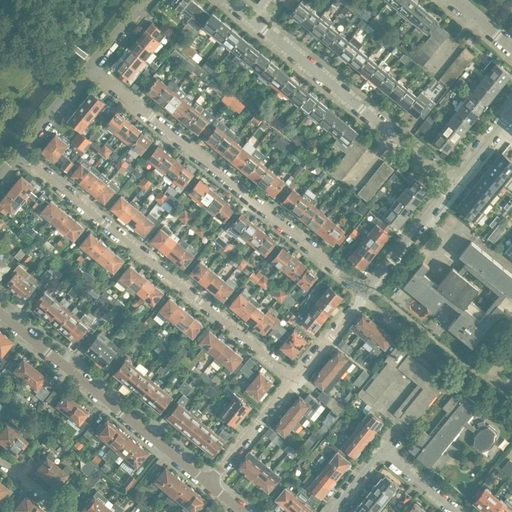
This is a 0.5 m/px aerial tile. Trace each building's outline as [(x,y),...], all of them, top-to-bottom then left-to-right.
[(205,11),(192,0),(170,0),(170,1),(182,11),(191,18),(187,23),(192,27),(205,11)] [(287,0),(279,0),(289,9),(293,4),(287,0)] [(406,0),(389,0),(389,1),(399,9),(406,0)] [(419,5),(413,0),(406,0),(399,9),(397,11),(406,19),(408,17),(419,5)] [(290,14),(300,22),(311,9),(301,1),(290,14)] [(361,16),(365,11),(366,10),(360,5),(355,11),(361,16)] [(428,13),(419,5),(408,17),(418,25),(428,13)] [(311,9),(300,22),(310,30),(320,17),(311,9)] [(212,33),(222,21),(213,13),(211,15),(205,11),(192,27),(198,32),(203,25),(212,33)] [(369,15),(365,11),(361,16),(365,20),(369,15)] [(438,20),(428,13),(418,25),(428,33),(428,32),(431,35),(435,30),(432,27),(436,23),(438,20)] [(320,17),(310,30),(320,37),(330,25),(333,22),(323,14),(320,17)] [(370,24),(375,28),(379,23),(374,19),(370,24)] [(232,29),(222,21),(212,33),(222,41),(232,29)] [(143,31),(137,38),(153,50),(166,34),(169,36),(174,30),(165,22),(159,29),(152,23),(144,33),(143,31)] [(330,25),(320,37),(329,45),(340,33),(330,25)] [(449,34),(439,25),(435,30),(445,38),(449,34)] [(242,37),(232,29),(222,41),(232,49),(242,37)] [(445,38),(435,30),(431,35),(441,43),(445,38)] [(340,33),(329,45),(339,53),(349,41),(340,33)] [(441,43),(431,35),(427,40),(437,48),(441,43)] [(242,57),(252,45),(242,37),(232,49),(237,54),(242,57)] [(153,50),(137,38),(132,44),(134,45),(131,48),(145,60),(156,69),(158,66),(151,60),(149,55),(153,50)] [(437,48),(427,40),(423,44),(434,53),(437,48)] [(185,45),(180,41),(175,47),(180,51),(185,45)] [(349,41),(339,53),(349,61),(359,49),(349,41)] [(434,53),(423,44),(420,49),(430,57),(434,53)] [(261,53),(252,45),(242,57),(237,62),(247,70),(251,65),(261,53)] [(475,55),(465,47),(461,52),(471,60),(475,55)] [(145,60),(131,48),(129,51),(127,50),(122,56),(137,69),(145,60)] [(173,49),(169,53),(175,58),(179,53),(173,49)] [(359,49),(349,61),(358,69),(369,57),(359,49)] [(430,57),(420,49),(416,53),(426,62),(430,57)] [(471,60),(461,52),(457,56),(467,65),(471,60)] [(271,61),(261,53),(251,65),(261,73),(271,61)] [(426,62),(416,53),(413,58),(423,66),(426,62)] [(133,74),(137,69),(122,56),(117,62),(118,64),(116,67),(133,81),(136,77),(133,74)] [(467,65),(457,56),(453,61),(464,69),(467,65)] [(369,57),(358,69),(368,77),(379,65),(369,57)] [(193,70),(196,66),(187,59),(183,65),(187,69),(189,67),(193,70)] [(511,75),(501,67),(496,63),(492,59),(484,69),(488,73),(503,85),(511,75)] [(281,69),(271,61),(261,73),(257,77),(267,85),(271,81),(281,69)] [(464,69),(453,61),(450,65),(460,74),(464,69)] [(379,65),(368,77),(378,85),(388,73),(379,65)] [(460,74),(450,65),(446,70),(456,79),(460,74)] [(203,72),(196,66),(193,70),(200,76),(203,72)] [(216,68),(216,69),(211,74),(221,82),(222,78),(225,75),(216,68)] [(290,76),(281,69),(271,81),(280,89),(290,76)] [(456,79),(446,70),(442,75),(452,83),(456,79)] [(208,84),(212,79),(203,72),(200,76),(202,77),(203,76),(205,78),(203,80),(208,84)] [(388,73),(378,85),(388,93),(398,80),(388,73)] [(503,85),(488,73),(480,83),(495,95),(503,85)] [(452,83),(442,75),(438,79),(449,87),(452,83)] [(300,84),(290,76),(280,89),(290,97),(300,84)] [(150,95),(155,99),(166,85),(158,78),(156,80),(152,77),(145,85),(149,88),(147,91),(151,94),(150,95)] [(220,86),(212,79),(208,84),(208,85),(216,92),(220,86)] [(164,105),(175,92),(178,88),(179,87),(170,80),(166,85),(155,99),(160,103),(161,102),(164,105)] [(398,80),(388,93),(397,101),(408,88),(398,80)] [(495,95),(480,83),(472,92),(487,104),(495,95)] [(310,92),(300,84),(290,97),(300,105),(310,92)] [(221,86),(220,86),(216,92),(217,92),(216,94),(222,99),(221,100),(226,105),(233,96),(221,86)] [(171,112),(186,94),(178,88),(175,92),(164,105),(167,108),(167,109),(171,112)] [(408,88),(397,101),(407,109),(417,96),(408,88)] [(85,101),(84,102),(97,112),(105,102),(92,92),(89,96),(88,96),(85,99),(85,101)] [(320,100),(310,92),(300,105),(309,113),(320,100)] [(487,104),(472,92),(464,102),(479,114),(487,104)] [(180,118),(194,101),(191,99),(193,97),(188,93),(187,95),(186,94),(171,112),(177,118),(178,116),(180,118)] [(432,108),(427,104),(417,96),(407,109),(417,117),(419,115),(424,118),(432,108)] [(188,126),(199,112),(195,108),(198,104),(195,100),(194,101),(180,118),(184,122),(183,123),(188,126)] [(329,108),(320,100),(309,113),(319,120),(329,108)] [(79,108),(77,111),(89,121),(97,112),(84,102),(83,104),(81,104),(78,107),(79,108)] [(479,114),(464,102),(456,112),(471,124),(479,114)] [(211,124),(216,118),(203,108),(199,112),(188,126),(194,131),(195,130),(198,133),(200,131),(203,133),(211,124)] [(339,116),(329,108),(319,120),(329,128),(339,116)] [(269,122),(274,116),(266,110),(262,115),(269,122)] [(82,130),(89,121),(77,111),(76,112),(75,112),(72,115),(72,116),(69,120),(82,130)] [(107,125),(116,132),(126,119),(125,118),(123,115),(121,115),(117,112),(107,125)] [(471,124),(456,112),(449,121),(464,133),(471,124)] [(262,120),(255,114),(250,121),(257,126),(262,120)] [(348,124),(339,116),(329,128),(338,136),(348,124)] [(426,118),(418,128),(425,134),(433,124),(431,122),(426,118)] [(124,139),(135,126),(126,119),(116,132),(124,139)] [(464,133),(449,121),(441,131),(456,143),(464,133)] [(265,132),(269,127),(263,122),(259,128),(265,132)] [(213,147),(225,133),(216,126),(215,127),(211,124),(203,133),(203,134),(207,137),(205,139),(209,142),(208,143),(213,147)] [(348,145),(358,132),(348,124),(338,136),(348,145)] [(143,134),(135,126),(124,139),(133,146),(143,134)] [(91,138),(95,140),(101,132),(96,129),(91,138)] [(456,143),(441,131),(433,141),(448,153),(456,143)] [(85,153),(88,148),(93,143),(80,133),(76,138),(72,142),(85,153)] [(145,133),(143,134),(133,146),(129,151),(137,157),(141,153),(152,141),(147,136),(147,135),(145,133)] [(225,133),(213,147),(219,152),(219,151),(222,153),(233,140),(225,133)] [(56,134),(49,143),(61,153),(68,144),(56,134)] [(230,161),(242,147),(238,144),(241,140),(237,137),(234,140),(233,140),(222,153),(226,156),(225,156),(230,161)] [(368,147),(358,139),(354,144),(364,152),(368,147)] [(93,143),(89,147),(96,153),(100,148),(94,142),(93,143)] [(61,153),(49,143),(42,151),(54,161),(58,157),(65,163),(68,159),(64,156),(61,153)] [(364,152),(354,144),(350,149),(360,157),(364,152)] [(83,153),(75,146),(73,149),(80,156),(83,153)] [(149,159),(158,166),(168,154),(167,153),(167,152),(164,149),(163,149),(159,146),(149,159)] [(242,147),(230,161),(236,166),(237,165),(239,167),(250,153),(242,147)] [(360,157),(350,149),(346,153),(356,161),(360,157)] [(250,153),(239,167),(243,170),(242,171),(247,175),(259,160),(250,153)] [(356,161),(346,153),(342,158),(352,166),(356,161)] [(511,161),(502,153),(494,162),(511,176),(511,161)] [(75,165),(82,157),(81,156),(80,157),(76,154),(70,161),(75,165)] [(176,160),(168,154),(158,166),(166,173),(176,160)] [(93,167),(82,157),(75,165),(71,170),(74,173),(71,175),(80,182),(90,170),(93,167)] [(352,166),(342,158),(339,162),(349,171),(352,166)] [(71,170),(75,165),(70,161),(68,159),(65,163),(61,167),(68,173),(71,170)] [(185,167),(176,160),(166,173),(174,180),(185,167)] [(259,160),(247,175),(253,179),(254,179),(256,181),(267,167),(259,160)] [(394,169),(384,161),(380,166),(390,174),(394,169)] [(349,171),(339,162),(335,167),(345,175),(349,171)] [(511,176),(494,162),(487,171),(505,185),(504,186),(506,187),(511,180),(511,176)] [(301,165),(293,174),(295,176),(303,167),(301,165)] [(390,174),(380,166),(376,170),(386,178),(390,174)] [(89,189),(99,177),(102,173),(101,173),(101,174),(93,167),(90,170),(80,182),(89,189)] [(185,184),(193,174),(189,171),(189,170),(187,168),(185,168),(185,167),(174,180),(179,184),(175,188),(181,193),(187,185),(185,184)] [(267,167),(256,181),(260,184),(259,185),(264,189),(276,174),(267,167)] [(345,175),(335,167),(331,172),(341,180),(345,175)] [(386,178),(376,170),(372,175),(383,183),(386,178)] [(487,171),(480,180),(495,193),(497,195),(497,194),(504,186),(505,185),(487,171)] [(97,196),(107,184),(110,180),(102,173),(99,177),(89,189),(97,196)] [(280,196),(289,185),(291,182),(287,179),(285,182),(276,174),(264,189),(270,193),(271,193),(274,195),(276,193),(280,196)] [(383,183),(372,175),(369,179),(379,188),(383,183)] [(34,186),(22,176),(15,184),(27,195),(36,202),(41,206),(45,200),(47,198),(42,193),(38,197),(32,192),(32,193),(30,191),(34,186)] [(415,177),(407,187),(422,199),(430,189),(415,177)] [(190,192),(199,200),(209,187),(208,186),(208,185),(206,183),(205,183),(200,179),(190,192)] [(379,188),(369,179),(365,184),(375,192),(379,188)] [(120,188),(110,180),(107,184),(97,196),(105,203),(114,192),(116,193),(120,188)] [(480,180),(473,189),(488,201),(489,201),(495,193),(480,180)] [(15,184),(8,193),(20,203),(27,195),(15,184)] [(375,192),(365,184),(361,188),(372,197),(375,192)] [(290,209),(301,195),(289,185),(280,196),(284,199),(282,202),(285,204),(284,205),(290,209)] [(217,194),(209,187),(199,200),(207,206),(217,194)] [(422,199),(407,187),(399,197),(414,209),(422,199)] [(372,197),(361,188),(357,193),(368,201),(372,197)] [(473,189),(466,197),(483,212),(483,211),(490,203),(489,201),(488,201),(473,189)] [(0,202),(10,210),(14,214),(22,204),(20,203),(8,193),(0,202)] [(172,206),(175,202),(165,194),(162,198),(166,201),(169,205),(172,206)] [(226,201),(217,194),(207,206),(216,213),(226,201)] [(120,215),(130,203),(121,195),(111,208),(120,215)] [(301,195),(290,209),(295,214),(296,213),(299,215),(310,202),(301,195)] [(414,209),(399,197),(391,206),(406,218),(414,209)] [(466,197),(458,207),(477,222),(485,213),(483,211),(483,212),(466,197)] [(44,209),(49,203),(45,200),(41,206),(40,206),(44,209)] [(50,220),(60,207),(51,200),(49,203),(44,209),(41,213),(50,220)] [(128,222),(138,210),(141,207),(133,200),(130,203),(120,215),(128,222)] [(227,202),(226,201),(216,213),(224,220),(235,208),(230,204),(230,203),(228,201),(227,202)] [(10,210),(0,202),(0,210),(5,215),(10,210)] [(310,202),(299,215),(302,218),(302,219),(307,223),(318,209),(310,202)] [(406,218),(391,206),(383,216),(380,214),(377,218),(392,228),(394,225),(398,228),(406,218)] [(68,214),(60,207),(50,220),(58,227),(68,214)] [(185,217),(188,213),(185,210),(181,207),(177,211),(181,214),(185,217)] [(318,209),(307,223),(312,228),(313,227),(316,229),(327,216),(318,209)] [(136,229),(146,217),(147,217),(138,210),(128,222),(136,229)] [(77,221),(68,214),(58,227),(67,234),(77,221)] [(231,226),(240,233),(250,221),(249,220),(249,218),(247,217),(245,217),(241,214),(231,226)] [(327,216),(316,229),(319,232),(319,233),(324,237),(335,223),(327,216)] [(389,234),(392,230),(391,229),(392,228),(377,218),(375,216),(372,221),(376,224),(370,232),(384,244),(388,239),(387,238),(390,234),(389,234)] [(146,217),(136,229),(144,235),(155,223),(147,217),(146,217)] [(190,221),(185,217),(182,221),(190,227),(193,224),(190,221)] [(85,228),(77,221),(67,234),(74,240),(85,228)] [(258,228),(250,221),(240,233),(248,240),(258,228)] [(335,223),(324,237),(329,242),(330,241),(333,244),(336,241),(339,244),(346,236),(342,233),(344,230),(335,223)] [(201,230),(197,227),(193,224),(190,227),(198,234),(201,230)] [(499,224),(488,238),(494,243),(505,229),(499,224)] [(160,248),(170,236),(169,235),(172,231),(164,225),(151,240),(160,248)] [(32,228),(28,233),(34,238),(38,232),(32,228)] [(267,235),(258,228),(248,240),(256,247),(267,235)] [(384,244),(370,232),(363,241),(376,251),(379,248),(380,249),(384,244)] [(89,252),(99,240),(91,233),(81,245),(89,252)] [(268,235),(267,235),(256,247),(262,251),(261,252),(267,257),(275,247),(274,245),(273,244),(276,242),(271,238),(271,237),(269,235),(268,235)] [(170,236),(160,248),(168,254),(178,242),(170,236)] [(25,253),(27,251),(36,241),(32,238),(23,248),(22,247),(14,256),(19,261),(25,253)] [(108,247),(99,240),(89,252),(97,259),(108,247)] [(46,241),(43,246),(50,251),(54,246),(46,241)] [(376,251),(363,241),(356,249),(370,261),(374,256),(374,255),(376,251)] [(473,347),(504,309),(498,304),(506,294),(511,298),(511,274),(471,241),(459,256),(467,262),(459,272),(453,267),(438,285),(424,274),(429,267),(423,262),(404,285),(435,311),(445,299),(461,312),(448,327),(473,347)] [(178,242),(168,254),(176,261),(186,249),(178,242)] [(233,248),(230,245),(226,251),(228,253),(234,258),(238,253),(232,249),(233,248)] [(116,253),(108,247),(97,259),(106,266),(116,253)] [(283,248),(281,250),(280,250),(278,249),(270,259),(275,264),(276,263),(281,267),(291,255),(290,253),(290,252),(288,250),(287,251),(283,248)] [(186,249),(176,261),(184,268),(194,256),(186,249)] [(370,261),(356,249),(349,258),(362,269),(365,265),(366,266),(370,261)] [(0,275),(8,265),(2,260),(5,255),(0,250),(0,275)] [(25,253),(19,261),(24,264),(30,257),(25,253)] [(124,260),(116,253),(106,266),(114,273),(124,260)] [(80,263),(83,259),(79,255),(75,260),(80,263)] [(299,261),(291,255),(281,267),(289,274),(299,261)] [(190,273),(199,280),(209,267),(200,261),(190,273)] [(308,268),(299,261),(289,274),(297,280),(308,268)] [(66,271),(65,270),(67,268),(62,263),(52,274),(51,275),(58,280),(66,271)] [(15,293),(27,278),(30,274),(19,265),(11,274),(14,276),(7,284),(10,286),(8,288),(15,293)] [(128,284),(139,272),(130,265),(120,278),(117,281),(125,288),(128,284)] [(74,271),(82,277),(85,273),(78,267),(74,271)] [(209,267),(199,280),(207,287),(217,274),(209,267)] [(309,269),(308,268),(297,280),(307,288),(317,276),(313,272),(313,271),(311,269),(309,269)] [(51,275),(52,274),(47,269),(40,278),(45,282),(51,275)] [(263,282),(266,278),(263,275),(257,270),(254,274),(263,282)] [(88,271),(82,278),(83,279),(90,285),(96,278),(88,271)] [(147,279),(139,272),(128,284),(137,291),(147,279)] [(263,282),(254,274),(252,273),(249,277),(260,286),(263,282)] [(26,299),(40,282),(30,274),(27,278),(15,293),(21,299),(23,297),(26,299)] [(215,294),(225,281),(217,274),(207,287),(215,294)] [(224,300),(234,288),(229,284),(231,281),(228,278),(225,281),(215,294),(224,300)] [(145,298),(156,286),(147,279),(137,291),(142,295),(137,302),(136,301),(133,305),(137,308),(141,304),(145,298)] [(317,290),(323,284),(319,281),(314,288),(317,290)] [(33,305),(42,312),(54,297),(49,293),(53,288),(49,285),(33,305)] [(67,293),(70,295),(76,289),(73,286),(67,293)] [(164,293),(156,286),(145,298),(154,305),(164,293)] [(330,286),(323,295),(335,305),(336,305),(337,305),(340,301),(339,300),(343,296),(330,286)] [(92,288),(88,292),(96,298),(100,294),(92,288)] [(76,289),(70,295),(73,298),(79,291),(76,289)] [(116,299),(105,289),(101,294),(113,303),(116,300),(116,299)] [(277,299),(280,296),(276,292),(272,289),(268,293),(277,299)] [(100,320),(113,304),(113,303),(101,294),(100,293),(100,294),(96,298),(102,303),(93,314),(100,320)] [(230,305),(238,312),(248,300),(240,293),(230,305)] [(289,309),(295,301),(288,295),(287,295),(286,294),(283,298),(280,302),(281,303),(289,309)] [(335,305),(323,295),(316,304),(328,314),(335,305)] [(50,319),(67,299),(63,297),(60,301),(54,297),(42,312),(43,313),(42,315),(47,319),(48,317),(50,319)] [(246,319),(257,307),(259,304),(251,297),(248,300),(238,312),(246,319)] [(160,310),(168,317),(178,305),(170,298),(160,310)] [(67,299),(50,319),(59,326),(72,311),(67,307),(70,302),(67,299)] [(122,306),(116,300),(113,303),(113,304),(119,309),(122,306)] [(328,314),(316,304),(309,312),(321,322),(328,314)] [(113,305),(102,318),(107,322),(118,309),(113,305)] [(187,312),(178,305),(168,317),(177,324),(187,312)] [(72,311),(59,326),(62,329),(60,330),(66,335),(67,333),(68,334),(80,318),(75,314),(79,310),(75,306),(72,311)] [(257,307),(246,319),(255,326),(265,313),(257,307)] [(277,324),(280,320),(276,317),(268,310),(265,313),(255,326),(263,333),(266,330),(270,333),(271,332),(274,328),(277,324)] [(298,318),(295,315),(288,310),(283,316),(292,324),(298,318)] [(195,318),(187,312),(177,324),(185,331),(195,318)] [(321,322),(309,312),(302,321),(314,331),(317,327),(319,327),(321,324),(321,323),(321,322)] [(362,313),(350,328),(358,335),(371,319),(362,313)] [(80,318),(68,334),(76,341),(93,321),(89,318),(85,322),(80,318)] [(193,337),(203,325),(195,318),(185,331),(180,336),(184,339),(189,334),(193,337)] [(378,326),(371,319),(358,335),(366,341),(378,326)] [(281,327),(277,324),(274,328),(282,334),(287,339),(299,349),(307,340),(303,338),(305,335),(297,327),(290,335),(288,333),(289,332),(282,327),(281,327)] [(147,326),(145,330),(152,336),(155,333),(155,332),(147,326)] [(374,347),(386,332),(378,326),(366,341),(374,347)] [(282,334),(274,328),(271,332),(278,338),(282,334)] [(209,330),(199,343),(204,347),(208,350),(218,337),(209,330)] [(85,351),(95,359),(107,344),(110,340),(101,332),(97,336),(85,351)] [(384,350),(394,338),(386,332),(374,347),(367,355),(371,359),(380,348),(379,348),(380,346),(384,350)] [(3,335),(1,333),(0,334),(0,356),(8,347),(8,346),(11,342),(7,338),(7,337),(4,335),(3,335)] [(162,339),(155,333),(152,336),(161,343),(164,339),(163,338),(162,339)] [(218,337),(208,350),(216,356),(227,344),(218,337)] [(170,344),(164,339),(161,343),(167,348),(169,350),(171,347),(170,346),(170,345),(169,345),(170,344)] [(299,349),(287,339),(280,347),(293,357),(299,349)] [(110,340),(107,344),(95,359),(105,367),(109,362),(114,366),(125,353),(110,340)] [(345,351),(349,346),(342,340),(337,345),(340,347),(345,351)] [(395,413),(402,419),(403,418),(408,422),(412,417),(415,419),(447,381),(400,341),(363,386),(377,397),(401,368),(419,383),(395,413)] [(216,356),(213,361),(220,367),(224,363),(225,364),(235,351),(227,344),(216,356)] [(176,355),(175,356),(180,360),(184,355),(188,350),(183,346),(176,355)] [(184,355),(180,360),(184,363),(192,369),(195,366),(208,350),(204,347),(192,361),(184,355)] [(338,349),(331,357),(346,370),(353,361),(338,349)] [(224,369),(224,371),(227,374),(230,373),(233,370),(236,372),(237,373),(240,369),(243,365),(242,365),(239,362),(243,358),(235,351),(225,364),(227,365),(224,369)] [(365,358),(362,355),(361,356),(361,355),(356,360),(360,364),(365,358)] [(331,357),(325,365),(340,377),(346,370),(331,357)] [(11,367),(25,379),(34,368),(23,359),(17,366),(13,362),(8,369),(9,370),(11,367)] [(121,378),(124,381),(136,367),(126,359),(114,374),(120,380),(121,378)] [(243,365),(240,369),(253,380),(258,375),(250,369),(253,365),(247,360),(243,365)] [(325,365),(319,373),(334,385),(340,377),(325,365)] [(203,373),(195,366),(192,369),(193,370),(189,375),(193,378),(197,374),(200,376),(203,373)] [(136,367),(124,381),(127,383),(126,384),(132,389),(145,374),(136,367)] [(45,377),(34,368),(25,379),(39,390),(37,393),(38,394),(43,387),(39,384),(43,379),(45,377)] [(369,375),(363,370),(357,378),(362,382),(369,375)] [(266,371),(263,374),(269,379),(272,375),(266,371)] [(203,372),(203,373),(200,376),(208,383),(211,378),(203,372)] [(258,375),(253,380),(266,391),(273,382),(269,379),(263,374),(260,372),(258,375)] [(319,373),(312,381),(327,393),(334,385),(319,373)] [(145,374),(132,389),(138,394),(139,393),(142,396),(154,382),(145,374)] [(234,377),(229,382),(234,386),(238,380),(234,377)] [(362,382),(357,378),(353,383),(358,387),(362,382)] [(43,379),(39,384),(43,387),(48,382),(43,379)] [(216,383),(211,379),(208,384),(210,385),(213,387),(216,383)] [(266,391),(253,380),(246,389),(259,399),(266,391)] [(154,382),(142,396),(145,398),(144,399),(150,404),(163,389),(154,382)] [(237,388),(234,386),(229,382),(225,387),(233,393),(237,388)] [(177,391),(181,394),(187,386),(184,383),(177,391)] [(203,393),(212,400),(219,392),(213,387),(210,385),(203,393)] [(186,396),(191,389),(187,386),(181,394),(182,396),(183,394),(186,396)] [(163,389),(150,404),(156,409),(157,408),(161,411),(172,397),(163,389)] [(350,391),(347,395),(352,400),(355,396),(350,391)] [(429,435),(424,431),(424,430),(416,441),(420,444),(415,450),(414,451),(414,452),(414,453),(414,454),(414,455),(415,456),(428,467),(463,424),(475,433),(474,435),(472,445),(480,452),(491,449),(496,442),(497,431),(489,424),(479,428),(477,430),(466,421),(478,405),(463,392),(459,397),(454,393),(443,407),(448,411),(436,426),(429,435)] [(53,402),(67,414),(76,403),(65,394),(60,400),(55,397),(50,403),(51,404),(53,402)] [(176,426),(189,411),(184,406),(190,399),(186,396),(183,394),(182,396),(174,405),(176,407),(168,417),(171,420),(170,421),(176,426)] [(237,395),(229,404),(245,417),(250,410),(249,409),(251,406),(237,395)] [(352,400),(347,395),(343,400),(349,404),(352,400)] [(304,414),(311,406),(300,396),(293,405),(304,414)] [(332,397),(326,404),(340,415),(345,408),(332,397)] [(87,412),(76,403),(67,414),(81,425),(79,427),(80,428),(86,422),(82,418),(87,412)] [(214,414),(218,410),(210,403),(206,408),(214,414)] [(380,414),(367,403),(363,408),(363,411),(366,414),(362,419),(375,430),(376,429),(377,430),(378,430),(382,424),(382,423),(381,423),(383,421),(378,417),(380,414)] [(245,417),(229,404),(222,413),(236,425),(238,422),(240,423),(245,417)] [(186,432),(198,418),(202,413),(193,405),(189,411),(176,426),(182,431),(183,430),(186,432)] [(308,417),(304,414),(293,405),(287,412),(301,424),(302,425),(308,417)] [(37,408),(33,413),(40,419),(44,414),(37,408)] [(386,414),(393,420),(397,415),(390,409),(386,414)] [(331,410),(326,416),(334,422),(339,416),(331,410)] [(301,424),(287,412),(280,420),(292,429),(295,432),(301,424)] [(345,420),(341,417),(337,422),(341,425),(345,420)] [(198,418),(186,432),(189,434),(188,436),(194,441),(207,426),(198,418)] [(375,430),(362,419),(355,427),(369,438),(370,439),(371,439),(375,433),(375,432),(374,432),(375,430)] [(6,446),(16,433),(20,429),(9,420),(0,430),(0,440),(0,441),(0,442),(3,445),(4,444),(6,446)] [(111,423),(106,420),(103,424),(102,423),(92,436),(96,440),(99,436),(106,441),(116,428),(115,427),(115,425),(112,423),(111,423)] [(285,437),(292,429),(280,420),(274,428),(285,437)] [(329,428),(324,423),(321,427),(326,432),(329,428)] [(216,433),(205,447),(204,448),(211,454),(214,454),(221,446),(233,431),(223,424),(220,428),(216,433)] [(207,426),(194,441),(200,446),(201,445),(205,447),(216,433),(207,426)] [(326,432),(321,427),(314,435),(318,437),(317,438),(320,440),(326,432)] [(369,438),(355,427),(348,436),(362,447),(362,446),(363,447),(364,447),(368,442),(368,441),(367,440),(369,438)] [(117,429),(116,428),(106,441),(116,449),(126,436),(122,432),(122,431),(119,429),(117,429)] [(272,440),(277,435),(269,428),(264,434),(272,440)] [(16,433),(6,446),(7,447),(7,448),(10,450),(11,450),(16,454),(19,450),(20,450),(30,437),(20,429),(17,433),(16,433)] [(311,445),(317,438),(318,437),(314,435),(312,433),(306,441),(311,445)] [(362,447),(348,436),(345,434),(343,436),(341,435),(336,441),(349,451),(347,454),(352,458),(355,455),(356,455),(357,456),(362,450),(361,449),(360,448),(362,447)] [(284,441),(281,438),(277,435),(272,440),(280,446),(284,441)] [(126,457),(136,444),(135,443),(135,442),(132,440),(131,440),(126,436),(116,449),(126,457)] [(311,445),(306,441),(303,444),(308,449),(311,445)] [(32,444),(25,453),(30,456),(36,447),(32,444)] [(143,457),(146,452),(142,449),(142,447),(139,445),(137,445),(136,444),(126,457),(122,461),(133,470),(143,457)] [(289,444),(284,450),(288,453),(293,448),(289,444)] [(292,456),(297,451),(293,448),(288,453),(292,456)] [(312,461),(319,452),(315,449),(308,458),(312,461)] [(347,457),(338,449),(336,452),(336,451),(329,460),(342,471),(344,469),(344,470),(346,470),(350,465),(350,464),(349,463),(349,462),(346,459),(347,457)] [(237,467),(245,473),(258,458),(250,451),(237,467)] [(106,452),(102,458),(106,461),(110,456),(106,452)] [(44,477),(46,478),(56,466),(50,460),(53,456),(49,453),(39,465),(39,466),(36,470),(40,474),(40,475),(43,477),(44,477)] [(258,458),(245,473),(253,480),(266,465),(258,458)] [(501,469),(506,473),(511,466),(511,461),(509,459),(501,469)] [(342,471),(329,460),(322,468),(335,480),(337,478),(337,479),(339,479),(343,473),(343,472),(342,472),(342,471)] [(91,461),(83,471),(88,475),(90,474),(94,468),(95,467),(96,465),(91,461)] [(266,465),(253,480),(261,486),(273,471),(266,465)] [(56,466),(46,478),(47,480),(47,481),(50,483),(51,483),(56,487),(59,482),(60,483),(70,470),(66,467),(63,471),(56,466)] [(94,468),(90,474),(96,480),(101,474),(94,468)] [(158,483),(164,489),(175,476),(173,475),(173,473),(171,471),(169,471),(165,468),(161,472),(161,471),(150,484),(154,488),(158,483)] [(335,480),(322,468),(315,477),(329,488),(330,487),(331,487),(332,487),(336,482),(336,481),(335,480)] [(273,471),(261,486),(269,493),(282,478),(273,471)] [(303,482),(303,481),(296,475),(294,474),(292,475),(294,477),(293,478),(300,485),(303,482)] [(130,475),(122,485),(127,489),(135,479),(130,475)] [(176,477),(175,476),(164,489),(174,497),(185,484),(180,480),(180,479),(177,476),(176,477)] [(381,478),(377,483),(394,497),(401,488),(386,476),(383,479),(381,478)] [(329,488),(315,477),(308,486),(309,487),(321,497),(323,495),(324,496),(325,496),(329,490),(329,489),(328,489),(329,488)] [(7,488),(0,482),(0,496),(2,494),(7,497),(12,491),(8,487),(7,488)] [(373,488),(370,492),(386,506),(394,497),(377,483),(376,484),(374,484),(372,487),(373,488)] [(189,488),(185,484),(174,497),(184,505),(195,492),(194,491),(193,490),(191,488),(189,488)] [(276,499),(285,506),(296,493),(287,486),(276,499)] [(483,491),(479,488),(473,496),(476,499),(474,502),(477,505),(476,506),(482,511),(494,496),(489,491),(490,490),(487,487),(483,491)] [(96,511),(103,504),(97,499),(100,495),(96,491),(85,504),(86,504),(83,509),(86,511),(96,511)] [(196,493),(195,492),(184,505),(190,510),(188,511),(196,511),(202,505),(201,505),(205,500),(200,497),(200,495),(197,493),(196,493)] [(305,501),(296,511),(317,511),(316,510),(310,505),(314,500),(318,503),(322,499),(313,492),(305,501)] [(370,492),(363,501),(376,511),(381,511),(386,506),(370,492)] [(405,492),(398,501),(404,505),(411,496),(405,492)] [(296,493),(285,506),(292,511),(296,511),(305,501),(296,493)] [(18,511),(19,511),(28,511),(36,504),(34,503),(34,501),(31,499),(30,499),(26,496),(22,500),(21,499),(10,511),(18,511)] [(494,496),(482,511),(483,511),(495,511),(504,501),(500,498),(499,500),(494,496)] [(357,508),(356,509),(359,511),(376,511),(363,501),(360,504),(358,504),(356,506),(357,508)] [(423,511),(425,510),(422,508),(423,506),(417,501),(413,505),(410,502),(401,511),(423,511)] [(504,501),(495,511),(509,511),(511,510),(506,505),(507,504),(504,501)]
